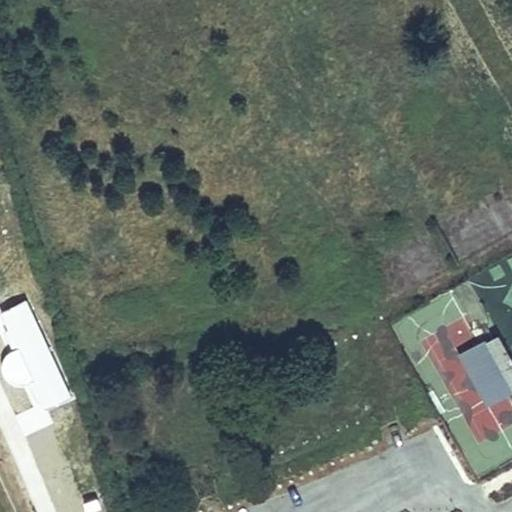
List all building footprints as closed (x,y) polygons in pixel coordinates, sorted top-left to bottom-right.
[(221,14),(250,10),(248,0),(223,0),(219,1),(221,14)] [(444,73),(460,76),(464,60),(448,56),(444,73)] [(479,99),(448,103),(453,137),(483,133),(479,99)] [(482,213),(454,226),(466,254),(495,241),(482,213)] [(423,243),(429,263),(442,260),(437,240),(423,243)] [(244,323),(266,319),(260,288),(238,292),(244,323)] [(42,409),(70,396),(26,296),(0,307),(0,319),(17,358),(19,357),(42,409)] [(460,353),(488,405),(511,391),(511,358),(497,332),(460,353)] [(106,511),(96,466),(67,473),(76,511),(106,511)]
